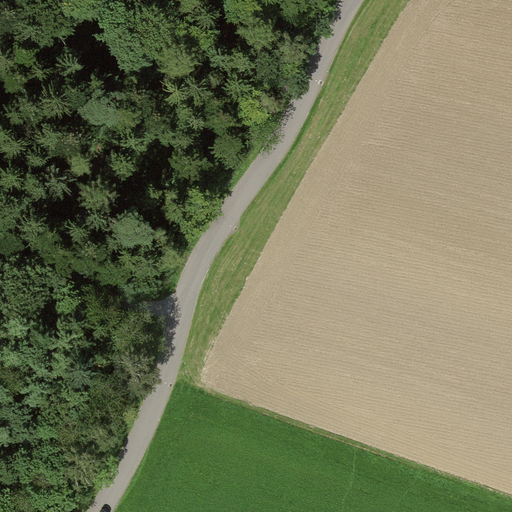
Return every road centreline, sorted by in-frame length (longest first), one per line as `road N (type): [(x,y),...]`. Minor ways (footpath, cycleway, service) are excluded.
road 1 (unclassified): [(355,0),(309,96),(200,271),(161,395),(102,511)]
road 2 (track): [(186,316),(0,262)]
